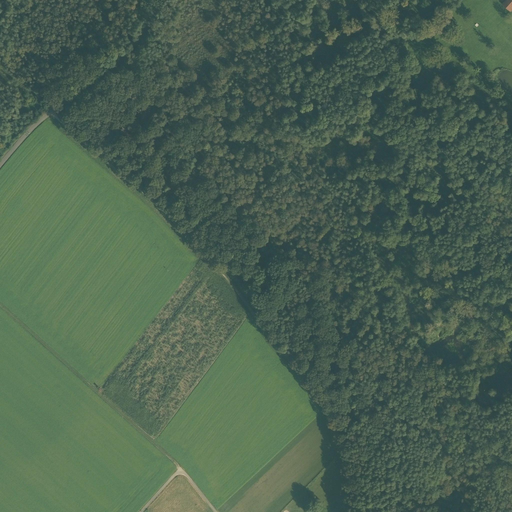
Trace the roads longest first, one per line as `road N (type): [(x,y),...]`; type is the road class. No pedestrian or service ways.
road 1 (track): [(347,511),(349,465),(326,405),(225,275),(51,111)]
road 2 (track): [(0,305),(181,468)]
road 3 (tertiary): [(0,164),(57,105),(125,55),(160,0)]
